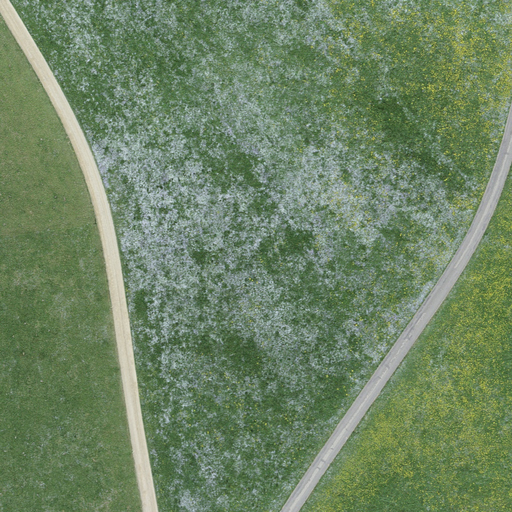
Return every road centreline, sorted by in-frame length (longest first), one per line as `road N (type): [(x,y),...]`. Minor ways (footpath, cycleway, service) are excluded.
road 1 (track): [(152,511),(101,203),(80,142),(0,0)]
road 2 (unclassified): [(290,511),(445,285),(488,207),(511,135)]
